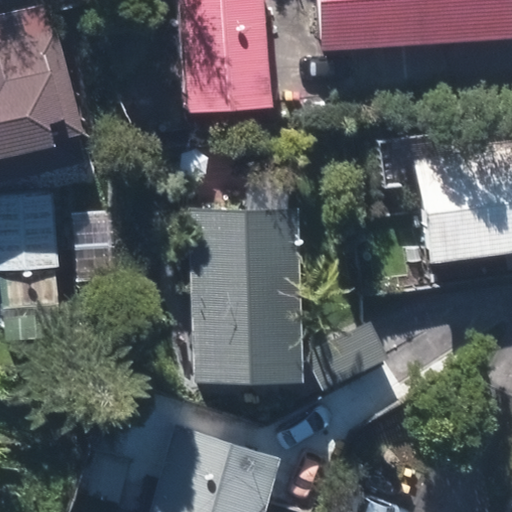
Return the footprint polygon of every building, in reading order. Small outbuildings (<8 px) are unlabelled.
[(255,105),(246,0),(166,0),(175,111),(255,105)] [(300,0),(304,49),(490,36),(487,0),(300,0)] [(0,149),(14,146),(14,143),(59,133),(37,30),(0,38),(0,149)] [(511,149),(397,164),(409,263),(511,250),(511,149)] [(0,193),(0,268),(47,265),(43,191),(0,193)] [(284,216),(174,211),(167,380),(277,385),(284,216)] [(284,350),(301,392),(381,359),(364,317),(284,350)] [(240,511),(259,459),(161,424),(129,511),(240,511)]
